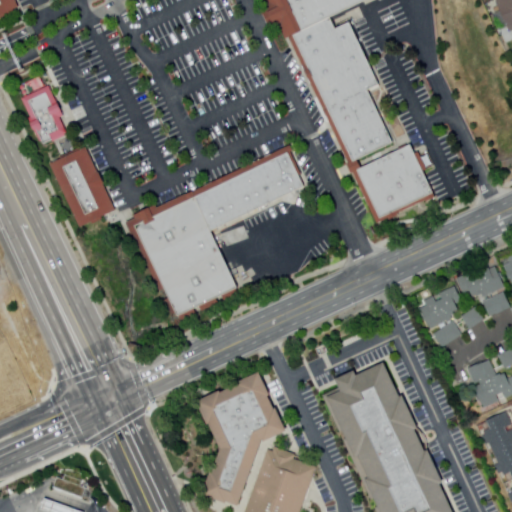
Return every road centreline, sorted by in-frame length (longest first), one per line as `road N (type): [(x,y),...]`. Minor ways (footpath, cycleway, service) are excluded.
road 1 (tertiary): [(511,213),(111,404)]
road 2 (primary): [(111,404),(0,163)]
